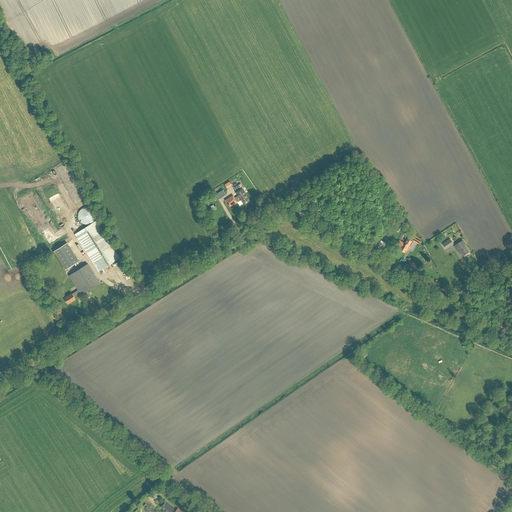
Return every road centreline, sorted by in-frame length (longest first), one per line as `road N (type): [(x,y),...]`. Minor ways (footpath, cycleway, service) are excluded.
road 1 (tertiary): [(34,360),(277,208),(445,297),(511,259)]
road 2 (unclassified): [(210,511),(34,360)]
